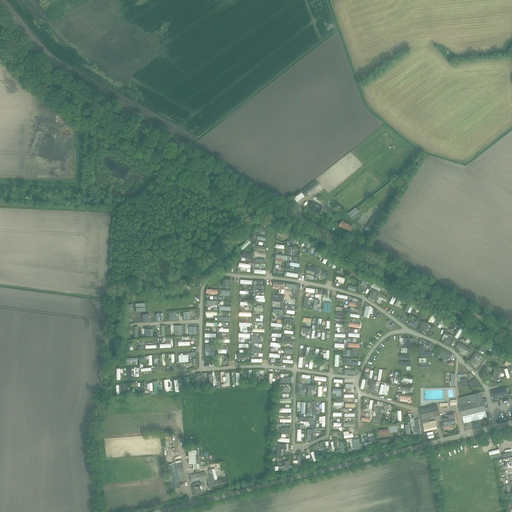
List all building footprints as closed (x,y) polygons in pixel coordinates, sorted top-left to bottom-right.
[(319,214),(322,207),(313,202),(309,209),(319,214)] [(353,205),(346,211),(349,215),(356,209),(353,205)] [(357,220),(360,215),(354,212),(351,217),(357,220)] [(378,222),(373,218),(368,226),(373,229),(378,222)] [(352,226),(343,221),(342,220),(339,226),(349,232),(352,226)] [(236,245),(239,248),(247,240),(244,237),(236,245)] [(251,255),(250,266),(256,266),(256,264),(262,264),(263,256),(251,255)] [(335,277),(334,281),(341,282),(342,275),(333,274),(333,277),(335,277)] [(311,295),(316,296),(316,292),(319,293),(320,288),(313,287),(313,291),(312,291),(311,295)] [(364,295),(371,299),(375,290),(369,287),(364,295)] [(413,327),(415,323),(406,319),(404,322),(413,327)] [(322,331),(322,330),(319,330),(317,337),(323,338),(323,336),(326,336),(326,332),(322,331)] [(440,340),(447,343),(451,336),(444,332),(440,340)] [(457,340),(454,343),(466,351),(469,348),(457,340)] [(429,354),(429,350),(422,350),(422,344),(417,344),(418,354),(429,354)] [(440,356),(440,357),(447,359),(449,351),(437,348),(435,355),(440,356)] [(472,365),(480,356),(473,350),(465,359),(472,365)] [(501,369),(492,368),(491,378),(499,379),(499,373),(501,373),(501,369)] [(222,374),(219,374),(219,380),(226,380),(227,370),(222,370),(222,374)] [(405,380),(409,381),(411,376),(399,373),(397,379),(405,381),(405,380)] [(472,384),(476,381),(471,374),(467,377),(472,384)] [(460,376),(460,384),(469,384),(469,380),(465,380),(465,376),(460,376)] [(385,385),(382,385),(383,382),(378,381),(376,391),(384,393),(385,385)] [(303,382),(303,392),(308,392),(308,388),(311,388),(311,382),(303,382)] [(497,398),(496,395),(504,393),(503,388),(489,391),(491,399),(497,398)] [(481,392),(458,398),(460,405),(459,406),(460,412),(461,417),(462,417),(464,423),(468,422),(468,421),(471,420),(472,421),(485,417),(484,411),(485,411),(486,412),(489,411),(488,406),(486,399),(483,400),(481,392)] [(369,421),(377,422),(378,405),(372,405),(372,416),(370,415),(369,421)] [(420,410),(422,420),(427,418),(440,415),(437,406),(425,409),(420,410)] [(457,416),(456,413),(447,415),(448,416),(445,417),(446,419),(443,419),(445,426),(457,424),(456,423),(458,423),(456,416),(457,416)] [(436,420),(428,422),(423,423),(425,431),(437,428),(436,420)] [(340,436),(343,436),(343,432),(346,432),(345,426),(334,426),(334,429),(340,429),(340,436)] [(355,436),(348,437),(351,447),(358,446),(355,436)] [(273,441),(273,454),(281,454),(281,441),(273,441)] [(509,449),(506,449),(505,445),(492,446),(493,455),(509,454),(509,449)] [(188,450),(189,464),(193,464),(193,469),(200,469),(199,450),(188,450)] [(480,452),(468,455),(470,460),(481,456),(480,452)] [(285,467),(284,459),(280,459),(280,463),(274,464),(275,468),(285,467)] [(175,463),(178,476),(179,481),(186,479),(181,462),(175,463)] [(166,466),(171,485),(172,489),(180,488),(174,464),(166,466)] [(201,479),(202,482),(207,481),(205,472),(189,475),(191,481),(201,479)] [(226,478),(208,482),(209,487),(227,482),(226,478)] [(204,482),(200,483),(199,483),(195,484),(195,487),(192,488),(193,490),(194,495),(201,493),(199,486),(204,485),(204,482)] [(484,510),(493,510),(493,498),(484,499),(484,510)]
